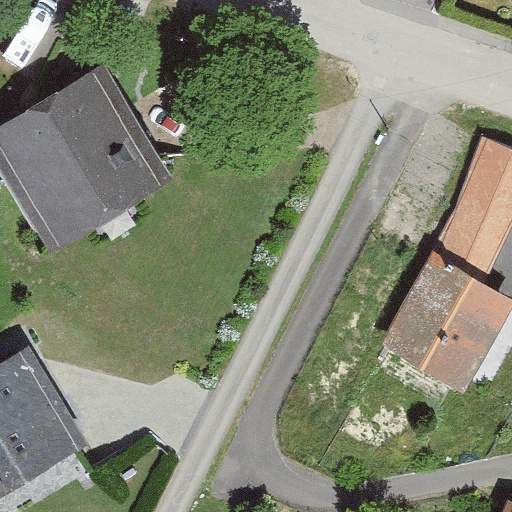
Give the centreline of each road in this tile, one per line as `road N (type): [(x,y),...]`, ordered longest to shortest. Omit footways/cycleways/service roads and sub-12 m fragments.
road 1 (residential): [(405,50),(172,511)]
road 2 (residential): [(405,50),(246,0)]
